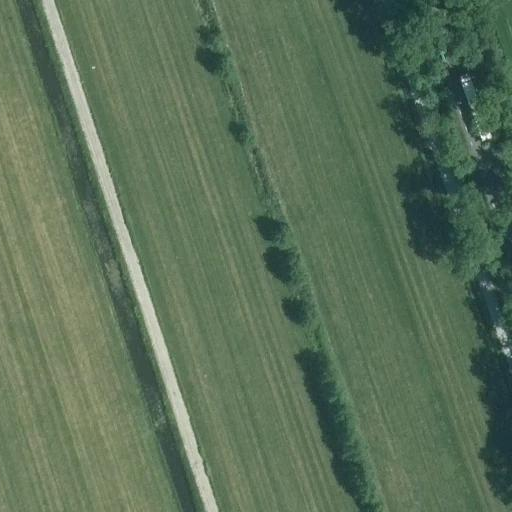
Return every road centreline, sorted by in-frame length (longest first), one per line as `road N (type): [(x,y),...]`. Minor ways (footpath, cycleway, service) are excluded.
road 1 (unknown): [(216,0),(389,511)]
road 2 (secondary): [(511,234),(428,0)]
